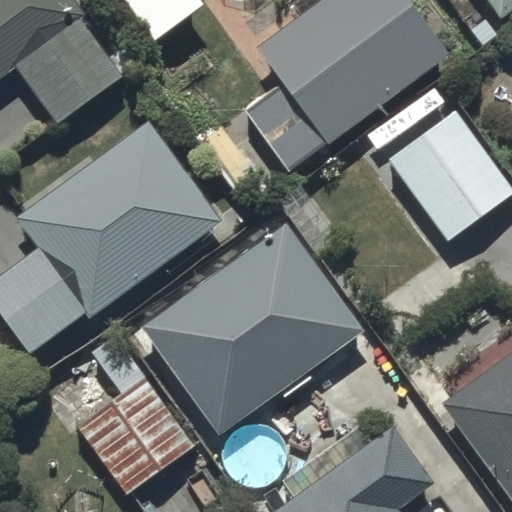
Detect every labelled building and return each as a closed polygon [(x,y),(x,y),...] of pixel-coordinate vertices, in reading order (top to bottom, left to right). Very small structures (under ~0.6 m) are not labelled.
[(0,0),(0,75),(17,64),(55,121),(143,62),(127,39),(108,52),(82,14),(85,12),(76,0),(0,0)] [(231,0),(245,19),(269,0),(231,0)] [(411,0),(316,0),(258,42),(329,142),(451,53),(411,0)] [(511,0),(489,0),(500,15),(511,6),(511,0)] [(511,176),(458,104),(388,158),(448,239),(511,193),(511,176)] [(224,214),(150,116),(19,214),(41,243),(0,274),(0,305),(34,350),(87,310),(91,315),(224,214)] [(244,488),(253,481),(275,511),(402,511),(396,504),(433,477),(392,422),(373,436),(362,421),(312,458),(268,400),(283,389),(290,399),(314,381),(306,369),(365,325),(286,218),(142,326),(218,429),(206,438),(244,488)] [(124,390),(78,422),(127,489),(197,437),(116,329),(92,347),(124,390)] [(0,340),(0,386),(22,370),(0,340)] [(511,349),(442,399),(511,494),(511,349)]
